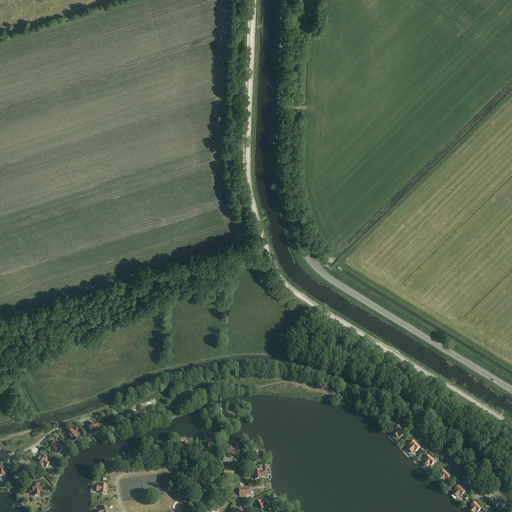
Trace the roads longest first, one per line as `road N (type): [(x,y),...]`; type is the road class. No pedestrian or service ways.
road 1 (tertiary): [(511,390),(307,257),(280,173),(284,0)]
road 2 (unclassified): [(511,426),(302,298),(281,279),(264,243)]
road 3 (track): [(264,243),(248,178),(253,0)]
